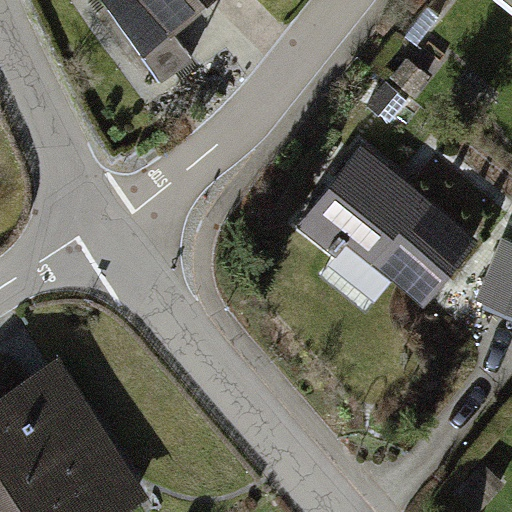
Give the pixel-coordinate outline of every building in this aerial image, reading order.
[(101,0),(160,83),(194,57),(176,34),(211,0),(101,0)] [(511,0),(494,0),(511,14),(511,0)] [(363,144),(299,226),(363,276),(372,264),(426,306),(481,236),(363,144)] [(511,240),(502,236),(477,299),(511,312),(511,240)] [(61,356),(0,395),(0,511),(130,511),(152,498),(61,356)]
